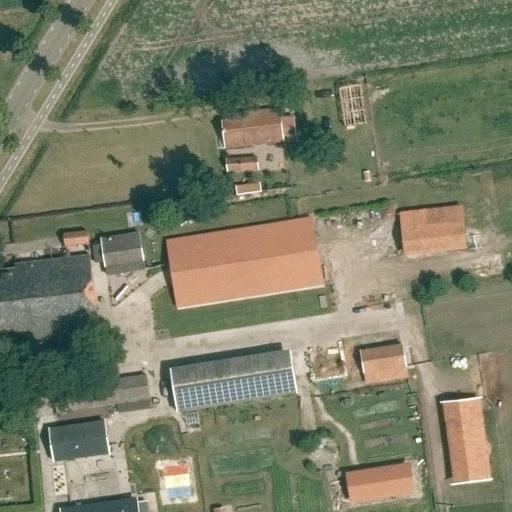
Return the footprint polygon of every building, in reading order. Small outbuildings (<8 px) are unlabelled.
[(282,119),(281,110),(227,117),(227,124),(223,124),(227,151),(258,147),(257,144),(285,140),(285,139),(298,138),(295,117),(282,119)] [(227,160),(228,174),(243,173),(242,159),(227,160)] [(89,234),(65,237),(67,251),(91,248),(89,234)] [(140,235),(101,241),(102,246),(93,247),(95,265),(105,264),(105,269),(144,263),(140,235)] [(4,349),(100,337),(90,258),(17,267),(17,271),(0,272),(0,280),(0,284),(0,329),(2,329),(4,349)] [(287,298),(286,271),(153,276),(154,302),(287,298)] [(291,300),(322,294),(319,275),(288,281),(291,300)] [(291,352),(171,371),(178,415),(298,396),(291,352)] [(147,376),(54,391),(57,415),(151,402),(147,376)] [(327,404),(326,392),(314,393),(315,405),(327,404)] [(24,421),(38,419),(35,403),(21,405),(24,421)] [(105,421),(50,429),(54,465),(110,457),(105,421)] [(19,426),(13,434),(24,443),(30,435),(19,426)] [(140,511),(138,494),(60,505),(60,511),(140,511)] [(216,511),(264,511),(277,511),(276,495),(216,499),(216,511)]
